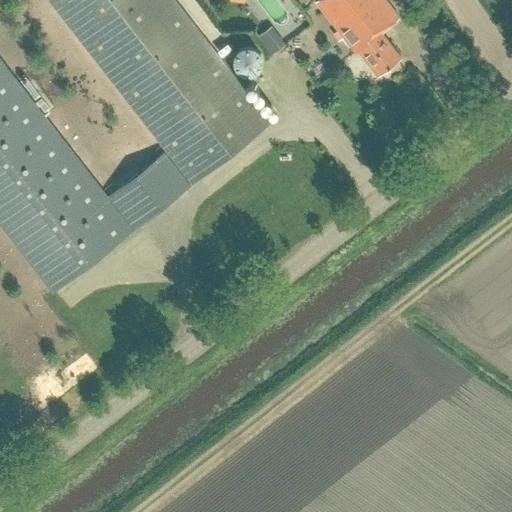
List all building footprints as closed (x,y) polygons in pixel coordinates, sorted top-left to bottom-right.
[(49,0),(167,150),(192,182),(272,120),(177,0),(49,0)] [(242,0),(274,36),(286,26),(292,34),(308,21),(293,3),(283,11),(276,4),(280,0),(242,0)] [(402,56),(382,31),(400,17),(387,0),(318,0),(316,2),(339,29),(332,34),(338,41),(344,36),(355,51),(359,48),(379,73),(402,56)] [(262,67),(265,58),(262,50),(255,44),(246,43),(238,47),(233,54),(233,63),(238,71),(246,75),(255,73),(262,67)] [(0,218),(55,289),(132,229),(149,215),(150,215),(192,182),(167,150),(125,183),(124,183),(117,189),(112,192),(107,197),(57,133),(0,60),(0,218)]
